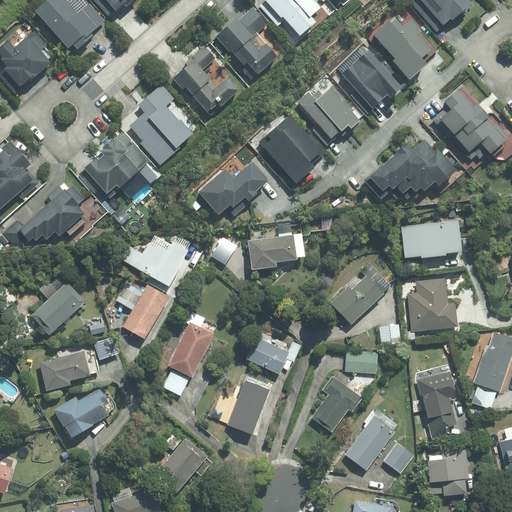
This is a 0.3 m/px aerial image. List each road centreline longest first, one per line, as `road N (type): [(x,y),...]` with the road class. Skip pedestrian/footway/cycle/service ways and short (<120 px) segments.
road 1 (residential): [(477,53),(322,185),(285,203)]
road 2 (residential): [(87,94),(195,0)]
